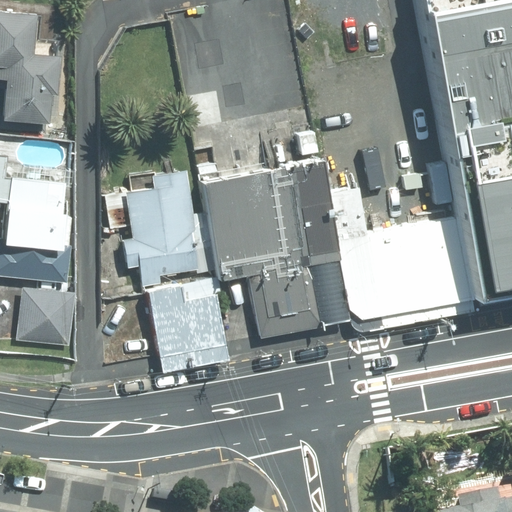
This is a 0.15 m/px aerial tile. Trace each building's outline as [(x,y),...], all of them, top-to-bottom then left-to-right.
[(511,0),(411,0),(465,307),(511,298),(511,0)] [(22,9),(0,7),(0,115),(35,117),(37,89),(44,90),(47,51),(20,49),(22,9)] [(316,126),(294,128),(297,152),(319,150),(316,126)] [(326,157),(184,181),(201,280),(233,274),(244,337),(306,326),(295,262),(342,254),(341,245),(326,157)] [(164,161),(106,171),(122,261),(180,251),(164,161)] [(0,273),(58,279),(64,214),(53,213),(57,180),(0,174),(0,273)] [(434,230),(341,245),(342,254),(354,328),(447,313),(434,230)] [(178,278),(142,284),(156,364),(235,350),(225,295),(183,302),(178,278)] [(69,290),(16,285),(11,337),(64,343),(69,290)] [(448,509),(432,511),(511,511),(511,509),(510,497),(492,500),(490,486),(446,495),(448,509)] [(181,493),(153,489),(152,498),(179,502),(181,493)]
